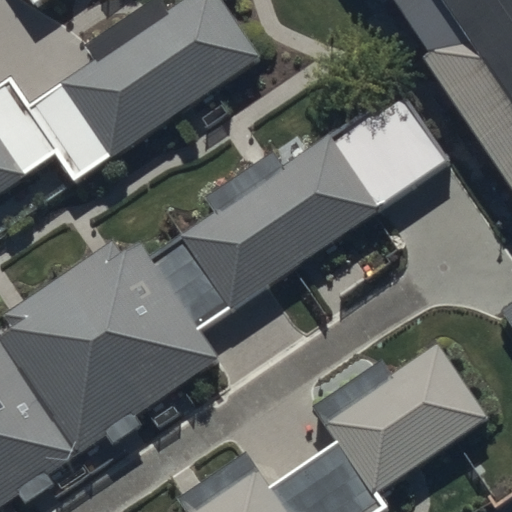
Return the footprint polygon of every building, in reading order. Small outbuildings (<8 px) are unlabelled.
[(261,73),(213,0),(206,0),(174,21),(163,3),(89,51),(99,67),(68,87),(119,165),(261,73)] [(511,0),(381,0),(511,204),(511,0)] [(0,217),(68,171),(12,91),(0,99),(0,217)] [(394,228),(345,152),(308,176),(296,159),(222,207),(233,222),(202,242),(253,320),(394,228)] [(227,385),(139,254),(3,346),(91,476),(227,385)] [(0,511),(37,511),(87,479),(0,349),(0,511)] [(393,511),(494,442),(445,367),(408,391),(396,373),(322,421),(388,511),(393,511)] [(281,511),(250,463),(179,509),(181,511),(281,511)]
